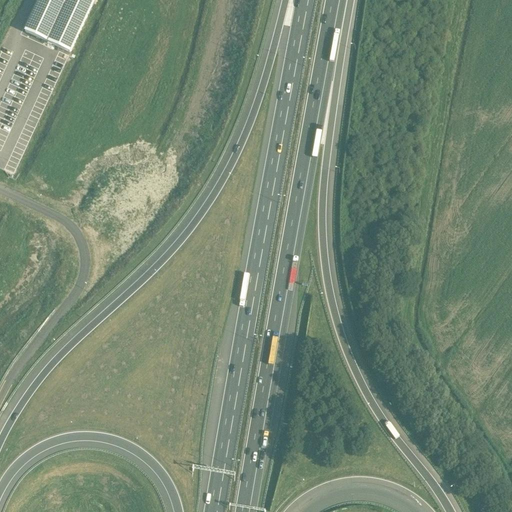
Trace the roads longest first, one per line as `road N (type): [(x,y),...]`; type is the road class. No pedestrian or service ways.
road 1 (motorway): [(452,511),(360,383),(330,290),(323,223),(344,0)]
road 2 (motorway): [(285,0),(276,40),(205,197),(174,242),(35,383),(0,441)]
road 3 (motorway): [(246,511),(337,0)]
road 4 (motorway): [(305,0),(214,511)]
road 5 (motorway): [(0,493),(16,465),(39,449),(81,437),(120,440),(154,457),(182,511)]
road 6 (motorway): [(294,511),(314,495),(365,485),(422,511)]
